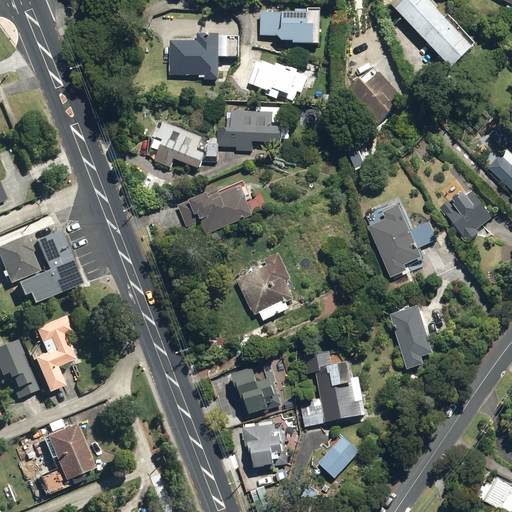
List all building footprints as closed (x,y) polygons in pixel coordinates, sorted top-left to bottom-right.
[(452,69),(475,48),(429,0),(396,0),(392,5),(452,69)] [(511,0),(503,0),(510,3),(508,7),(511,8),(511,0)] [(321,45),(323,10),(310,10),(297,10),(297,13),(284,13),(284,14),(262,13),(261,36),(280,38),(284,42),(287,42),(287,48),(300,49),(301,45),(321,45)] [(206,82),(220,82),(220,59),(240,59),(240,39),(220,38),(220,37),(199,37),(199,39),(174,39),(174,43),(171,43),(171,77),(200,77),(200,79),(206,80),(206,82)] [(250,84),(266,91),(264,95),(278,101),(279,96),(294,102),(298,92),(303,94),(308,78),(300,74),(300,72),(293,69),(293,70),(278,65),(278,68),(259,60),(250,84)] [(349,90),(379,124),(391,114),(396,119),(401,114),(397,109),(407,100),(382,73),(368,86),(362,79),(349,90)] [(333,95),(324,95),(324,104),(334,104),(333,95)] [(219,129),(218,144),(219,144),(219,148),(237,149),(237,152),(253,152),(253,150),(260,150),(260,143),(282,144),(283,124),(281,124),(281,109),(256,108),(256,113),(231,111),(231,113),(228,113),(227,129),(219,129)] [(174,160),(199,172),(206,155),(197,151),(203,138),(164,122),(163,125),(160,124),(154,138),(150,137),(147,155),(149,155),(152,148),(160,152),(156,162),(171,169),(174,160)] [(491,136),(505,148),(511,139),(511,131),(503,123),(491,136)] [(219,144),(218,144),(208,144),(208,162),(218,163),(219,148),(219,144)] [(489,169),(511,190),(511,165),(505,160),(499,160),(489,169)] [(139,191),(157,200),(166,182),(148,173),(139,191)] [(0,204),(8,201),(0,181),(0,204)] [(202,222),(207,235),(254,216),(242,187),(221,196),(220,194),(209,198),(208,196),(189,203),(189,202),(179,206),(188,228),(202,222)] [(495,220),(473,191),(466,197),(463,193),(454,200),(457,204),(455,205),(451,201),(440,209),(468,244),(481,233),(479,231),(495,220)] [(370,228),(392,279),(408,272),(406,267),(423,260),(419,250),(438,241),(430,223),(410,231),(400,208),(385,215),(387,221),(370,228)] [(33,305),(84,285),(61,232),(37,241),(49,271),(17,284),(23,297),(29,295),(33,305)] [(0,246),(0,260),(10,284),(40,272),(32,253),(34,252),(27,235),(0,246)] [(261,314),(265,322),(290,310),(287,304),(295,300),(287,283),(292,280),(280,255),(266,261),(268,266),(238,281),(252,312),(254,312),(256,316),(261,314)] [(391,316),(408,371),(426,365),(424,359),(436,355),(421,307),(391,316)] [(32,361),(48,395),(65,387),(57,369),(76,360),(65,336),(73,332),(66,316),(35,330),(46,355),(32,361)] [(249,334),(253,344),(269,337),(265,327),(249,334)] [(212,342),(219,358),(229,353),(222,337),(212,342)] [(10,382),(18,400),(42,389),(32,368),(31,369),(19,341),(0,349),(0,380),(2,385),(10,382)] [(353,380),(350,364),(333,367),(330,352),(304,357),(308,375),(317,374),(320,397),(303,400),(308,427),(367,417),(360,379),(353,380)] [(233,377),(247,418),(279,406),(271,380),(260,384),(254,369),(233,377)] [(12,416),(14,420),(21,417),(19,412),(12,416)] [(252,455),(254,470),(289,465),(285,433),(283,433),(283,430),(277,431),(276,426),(274,426),(273,422),(261,423),(261,427),(244,430),(248,456),(252,455)] [(69,480),(72,486),(85,481),(82,474),(94,470),(76,425),(41,439),(50,460),(54,458),(64,482),(69,480)] [(320,465),(334,479),(360,451),(345,437),(320,465)] [(102,442),(105,449),(111,446),(108,440),(102,442)] [(286,466),(276,472),(282,482),(292,477),(286,466)] [(504,510),(508,511),(511,511),(511,486),(500,480),(496,488),(490,485),(487,489),(482,486),(476,497),(503,511),(504,510)]
